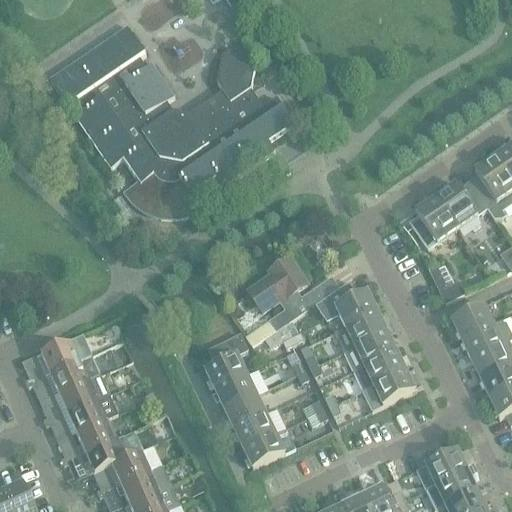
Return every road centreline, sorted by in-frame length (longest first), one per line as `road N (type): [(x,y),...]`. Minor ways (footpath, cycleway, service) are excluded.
road 1 (residential): [(466,415),(360,228),(511,125)]
road 2 (residential): [(283,500),(466,415)]
